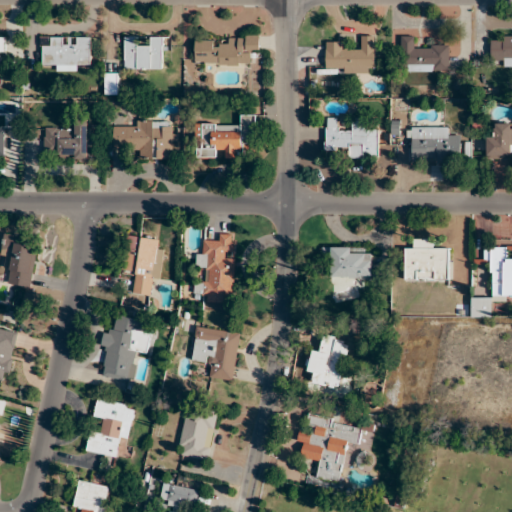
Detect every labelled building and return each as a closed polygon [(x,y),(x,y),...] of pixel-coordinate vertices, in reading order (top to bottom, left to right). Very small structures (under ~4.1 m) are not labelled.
[(259,54),(259,36),(229,35),(229,42),(195,42),(195,65),(250,66),(250,54),(259,54)] [(124,70),(163,70),(163,37),(150,37),(150,46),(138,46),(138,36),(124,36),(124,70)] [(375,36),(361,36),(361,45),(325,45),(325,73),(375,73),(375,36)] [(400,72),(449,72),(449,45),(415,45),(415,36),(400,36),(400,72)] [(511,36),(490,36),(490,58),(500,58),(500,66),(511,65),(511,36)] [(91,37),(41,37),(41,63),(52,63),(52,71),(81,71),(81,63),(91,63),(91,37)] [(105,94),(119,94),(119,74),(105,74),(105,94)] [(196,124),(196,158),(245,159),(245,144),(256,144),(257,115),(240,115),(240,125),(196,124)] [(379,127),(368,127),(368,119),(352,119),(352,129),(336,128),(336,118),(326,118),(325,149),(348,149),(348,157),(379,158),(379,127)] [(114,127),(114,150),(140,150),(140,159),(174,159),(174,121),(136,121),(136,128),(114,127)] [(487,158),(511,158),(511,149),(511,128),(511,124),(496,124),(496,135),(487,135),(487,158)] [(44,126),(44,158),(88,158),(88,126),(44,126)] [(460,137),(449,137),(449,128),(411,128),(411,157),(460,157),(460,137)] [(32,288),(37,247),(16,244),(17,236),(4,234),(1,259),(11,260),(7,284),(32,288)] [(194,295),(232,298),(236,235),(219,234),(219,242),(205,241),(204,254),(196,254),(196,268),(206,268),(205,283),(194,282),(194,295)] [(127,236),(123,271),(135,273),(133,293),(150,295),(152,279),(159,280),(163,240),(127,236)] [(405,250),(405,281),(450,281),(450,249),(435,249),(435,239),(413,239),(413,250),(405,250)] [(511,258),(509,258),(509,247),(491,248),(491,298),(472,298),(472,317),(491,317),(491,299),(511,298),(511,258)] [(372,279),(372,248),(331,248),(331,279),(372,279)] [(153,322),(117,316),(114,334),(103,333),(100,352),(107,353),(104,377),(132,381),(136,352),(149,354),(153,322)] [(240,333),(196,327),(192,363),(211,365),(210,378),(234,381),(240,333)] [(18,332),(0,328),(0,380),(10,382),(18,332)] [(312,383),(340,388),(345,354),(318,350),(317,358),(309,357),(308,368),(314,369),(312,383)] [(86,452),(124,458),(134,406),(97,399),(93,418),(102,419),(99,434),(89,432),(86,452)] [(187,407),(177,454),(208,461),(218,414),(187,407)] [(340,483),(347,443),(363,446),(365,433),(375,434),(376,424),(364,421),(363,426),(310,416),(307,435),(305,435),(301,458),(320,462),(317,478),(340,483)] [(74,507),(82,509),(81,511),(107,511),(112,487),(78,481),(74,507)] [(199,490),(170,485),(165,510),(166,510),(166,511),(185,511),(187,506),(196,508),(199,490)]
